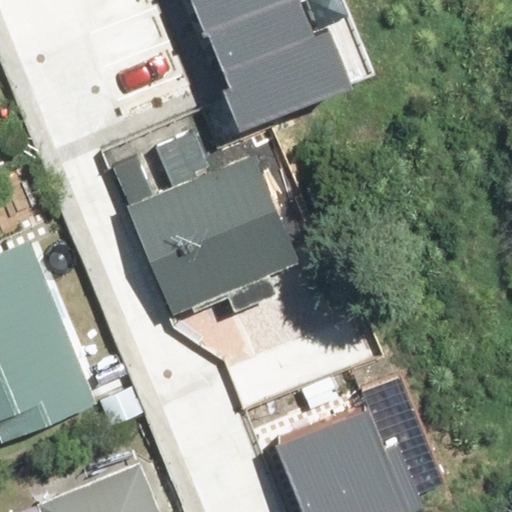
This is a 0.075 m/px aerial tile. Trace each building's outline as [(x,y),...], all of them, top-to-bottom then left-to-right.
[(309,0),(181,0),(225,111),(336,68),(309,0)] [(259,143),(128,191),(170,305),(302,257),(259,143)] [(17,241),(0,248),(0,444),(87,409),(17,241)] [(351,371),(245,419),(286,511),(399,511),(412,506),(351,371)] [(158,511),(136,457),(23,502),(27,511),(158,511)]
